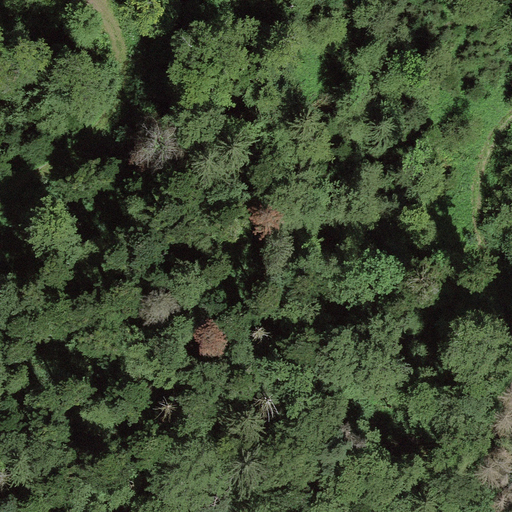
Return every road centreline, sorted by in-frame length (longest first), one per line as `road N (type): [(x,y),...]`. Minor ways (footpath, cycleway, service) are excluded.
road 1 (track): [(219,511),(383,456),(493,402),(511,376)]
road 2 (track): [(0,195),(61,161),(109,108),(122,62),(99,0)]
